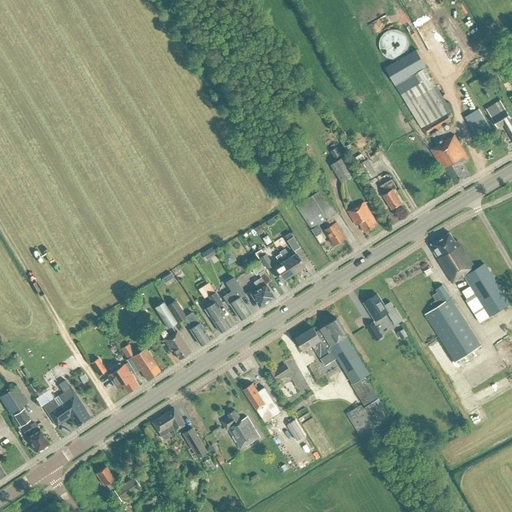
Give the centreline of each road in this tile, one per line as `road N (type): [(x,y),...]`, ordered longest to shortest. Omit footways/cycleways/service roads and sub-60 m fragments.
road 1 (primary): [(50,467),(469,196)]
road 2 (track): [(327,273),(162,0)]
